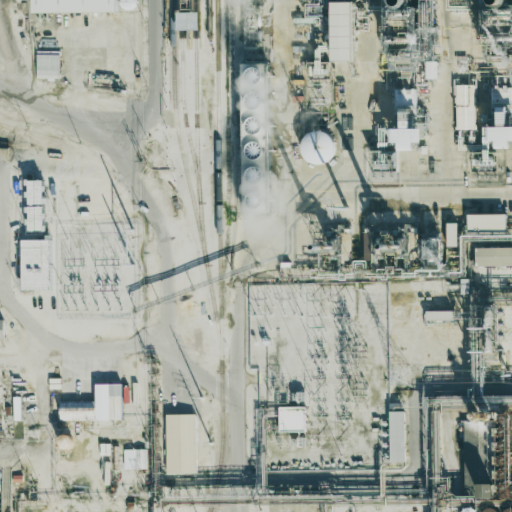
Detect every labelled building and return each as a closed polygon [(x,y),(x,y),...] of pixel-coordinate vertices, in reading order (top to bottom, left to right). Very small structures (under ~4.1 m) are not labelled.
[(34,0),(34,13),(118,12),(118,0),(34,0)] [(354,61),(354,2),(333,2),(334,61),(354,61)] [(199,30),(199,12),(178,12),(178,30),(199,30)] [(60,55),(37,54),(36,78),(60,79),(60,55)] [(241,60),(269,59),(271,212),(244,213),(241,60)] [(475,85),(456,85),(456,129),(475,130),(475,85)] [(511,148),(510,140),(511,140),(511,126),(489,127),(490,142),(497,142),(497,149),(511,148)] [(419,142),(419,129),(393,128),(393,143),(400,143),(400,150),(413,151),(414,142),(419,142)] [(333,163),(334,133),(303,132),(302,162),(333,163)] [(42,180),(28,181),(28,202),(42,201),(42,180)] [(506,214),(467,214),(468,229),(506,229),(506,214)] [(22,240),(22,290),(52,290),(51,240),(22,240)] [(511,265),(511,247),(476,248),(476,266),(511,265)] [(122,420),(121,384),(95,384),(96,401),(59,402),(60,420),(122,420)] [(306,432),(305,407),(279,407),(280,432),(306,432)] [(389,411),(390,462),(405,462),(404,411),(389,411)] [(166,474),(196,473),(196,414),(166,415),(166,474)] [(494,421),(464,422),(465,488),(479,488),(480,499),(495,498),(494,421)] [(59,436),(59,448),(71,449),(72,436),(59,436)] [(123,449),(124,469),(147,469),(147,449),(123,449)]
